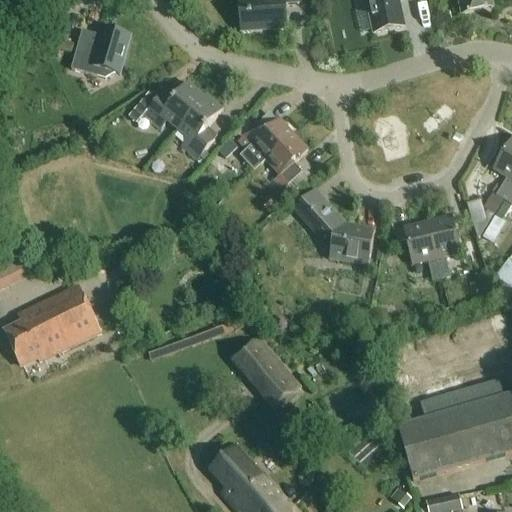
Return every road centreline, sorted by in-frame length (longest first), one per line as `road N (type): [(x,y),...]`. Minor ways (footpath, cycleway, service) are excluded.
road 1 (residential): [(333,87),(359,191),(406,195),(454,174),(508,55)]
road 2 (residential): [(333,87),(225,63),(188,46),(154,0)]
road 3 (residential): [(508,55),(467,51),(333,87)]
